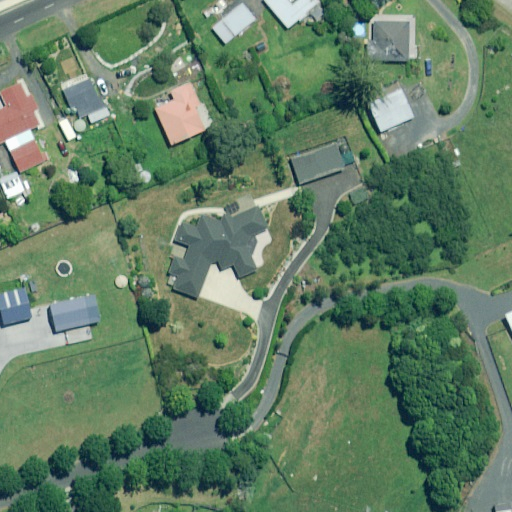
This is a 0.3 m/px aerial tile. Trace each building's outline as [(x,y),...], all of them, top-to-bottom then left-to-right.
[(255,20),(239,0),(231,0),(220,9),(227,17),(212,28),(225,44),(255,20)] [(297,20),(323,24),(325,9),(320,8),(320,0),(263,0),(287,28),(297,20)] [(408,62),(410,23),(373,21),(372,41),(367,41),(366,60),(408,62)] [(108,119),(89,78),(62,91),(72,111),(78,108),(89,129),(108,119)] [(42,124),(22,82),(0,92),(0,143),(5,141),(20,173),(45,161),(30,130),(42,124)] [(207,130),(188,84),(171,92),(175,101),(155,109),(170,145),(207,130)] [(413,117),(400,90),(368,105),(381,132),(413,117)] [(344,169),(335,144),(291,159),(300,184),(344,169)] [(28,181),(21,184),(17,173),(0,180),(0,181),(7,199),(22,193),(24,197),(33,193),(28,181)] [(218,264),(220,270),(232,266),(237,279),(257,272),(251,256),(255,243),(252,234),(268,229),(259,206),(236,215),(235,213),(214,220),(201,215),(196,227),(181,221),(173,240),(189,246),(184,260),(174,256),(168,273),(177,276),(172,289),(197,298),(211,261),(218,264)] [(32,317),(25,288),(0,294),(0,308),(4,324),(32,317)] [(100,322),(94,295),(50,304),(56,331),(100,322)]
